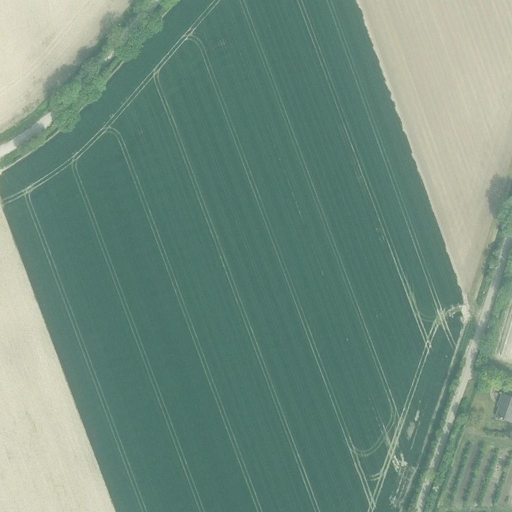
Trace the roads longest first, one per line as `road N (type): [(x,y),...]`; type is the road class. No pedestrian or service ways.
road 1 (unclassified): [(416,511),(511,232)]
road 2 (unclassified): [(153,0),(0,152)]
